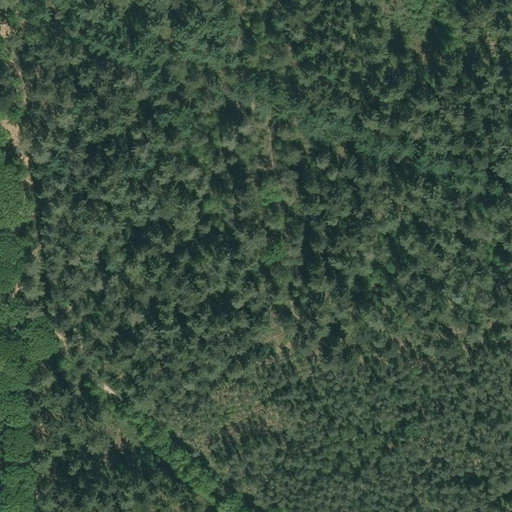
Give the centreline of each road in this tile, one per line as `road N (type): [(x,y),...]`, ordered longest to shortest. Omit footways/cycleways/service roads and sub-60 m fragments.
road 1 (track): [(265,0),(296,360),(118,400)]
road 2 (track): [(0,308),(59,348),(244,511)]
road 3 (unclassified): [(24,511),(0,269)]
